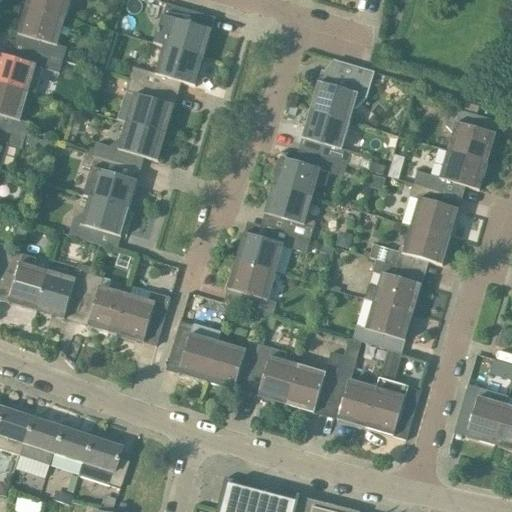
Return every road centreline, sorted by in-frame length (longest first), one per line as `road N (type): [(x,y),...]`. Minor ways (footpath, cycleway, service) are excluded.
road 1 (residential): [(183,289),(215,234),(238,148),(266,118),(297,16)]
road 2 (residential): [(413,494),(486,255),(511,223)]
road 3 (residential): [(413,494),(195,433)]
road 4 (residential): [(195,433),(0,361)]
